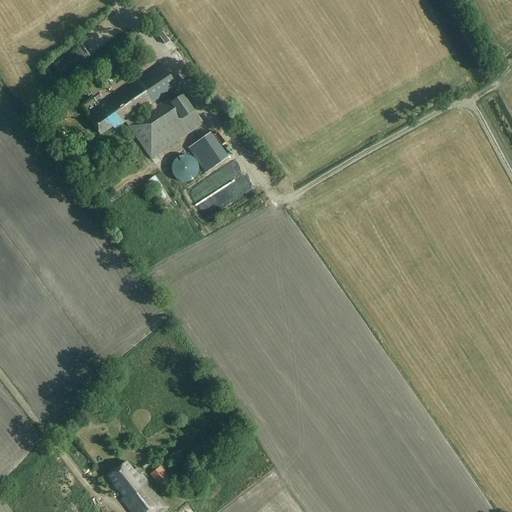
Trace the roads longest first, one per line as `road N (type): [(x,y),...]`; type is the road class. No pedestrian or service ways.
road 1 (track): [(511,178),(464,102),(286,198),(273,199),(260,183)]
road 2 (unclassified): [(92,494),(0,374)]
